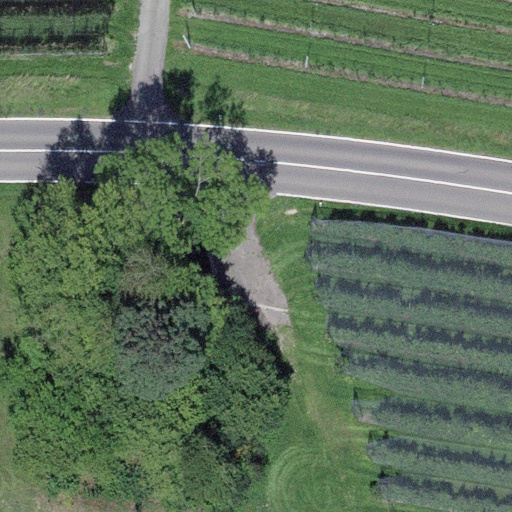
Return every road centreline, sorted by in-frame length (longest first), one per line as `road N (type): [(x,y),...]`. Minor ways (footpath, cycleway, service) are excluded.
road 1 (primary): [(0,159),(155,160),(511,194)]
road 2 (track): [(138,160),(157,0)]
